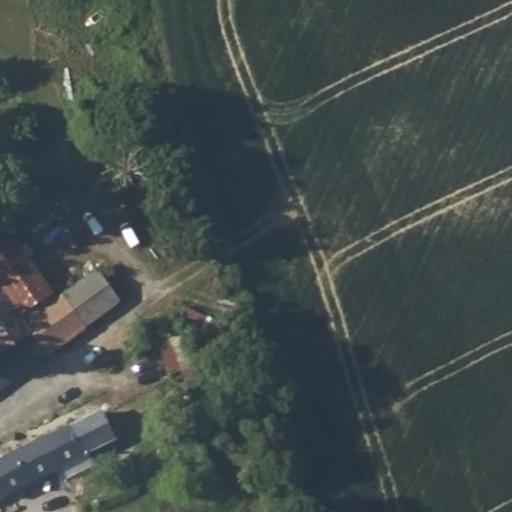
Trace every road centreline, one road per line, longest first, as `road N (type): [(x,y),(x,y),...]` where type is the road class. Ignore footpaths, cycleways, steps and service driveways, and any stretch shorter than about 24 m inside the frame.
road 1 (track): [(134,314),(120,251),(78,198),(43,96),(0,23)]
road 2 (track): [(75,380),(134,314),(221,265)]
